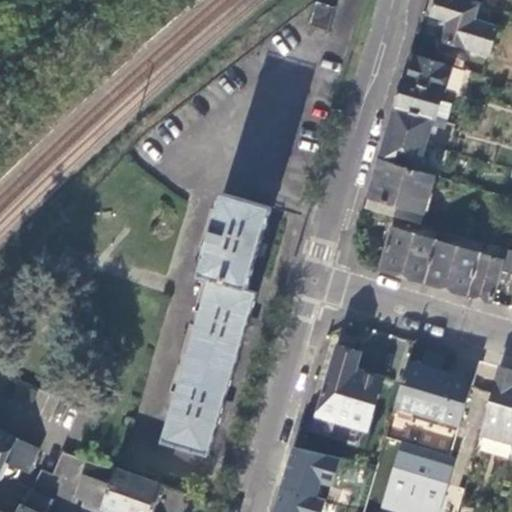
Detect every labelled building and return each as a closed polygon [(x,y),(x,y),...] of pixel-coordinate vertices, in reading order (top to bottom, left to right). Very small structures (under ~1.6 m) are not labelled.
[(475,22),(480,7),(455,0),(437,0),(432,18),(443,21),(442,26),(448,28),(443,43),(490,57),(498,29),(489,26),(475,22)] [(310,26),(328,31),(336,8),(317,2),(310,26)] [(489,26),(493,11),(480,7),(475,22),(489,26)] [(439,61),(464,69),(467,58),(442,50),(439,61)] [(412,55),(396,108),(437,120),(443,101),(453,67),(412,55)] [(437,120),(448,123),(453,105),(443,101),(437,120)] [(396,108),(389,134),(427,145),(433,126),(446,130),(448,123),(437,120),(396,108)] [(389,134),(380,161),(433,176),(435,168),(427,166),(428,160),(423,158),(427,145),(389,134)] [(380,161),(366,208),(422,224),(436,177),(433,176),(380,161)] [(162,441),(209,456),(258,294),(249,291),(274,208),(226,193),(220,212),(218,212),(205,257),(206,257),(200,275),(212,279),(162,441)] [(382,270),(426,283),(438,241),(440,235),(424,230),(422,237),(394,228),(382,270)] [(426,283),(470,296),(482,254),(454,245),(456,238),(445,235),(442,242),(438,241),(426,283)] [(470,296),(491,303),(501,270),(511,273),(511,250),(489,244),(486,255),(482,254),(470,296)] [(312,433),(326,437),(331,422),(366,432),(371,419),(376,420),(378,415),(372,413),(383,379),(357,371),(361,354),(338,347),(312,433)] [(473,382),(409,362),(396,408),(459,428),(473,382)] [(511,372),(501,369),(481,435),(511,443),(511,372)] [(0,430),(0,480),(3,482),(12,467),(14,466),(24,471),(36,447),(0,430)] [(330,493),(340,458),(290,445),(272,511),(320,511),(326,492),(330,493)] [(36,447),(24,471),(32,474),(44,450),(36,447)] [(154,511),(164,485),(116,469),(111,485),(84,475),(76,498),(87,501),(85,506),(97,511),(102,511),(103,509),(111,511),(154,511)] [(384,511),(458,511),(465,489),(397,469),(384,511)] [(49,511),(54,501),(32,489),(25,506),(36,511),(49,511)]
